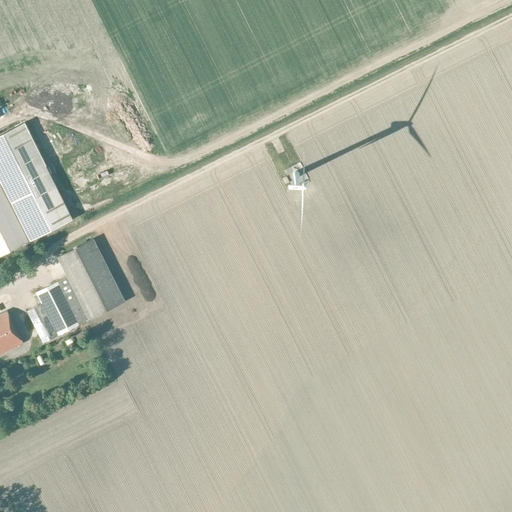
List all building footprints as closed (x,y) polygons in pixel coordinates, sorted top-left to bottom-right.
[(0,255),(29,241),(40,236),(72,219),(24,123),(0,135),(0,181),(1,184),(0,183),(0,255)] [(113,190),(126,183),(123,178),(110,185),(113,190)] [(66,277),(35,293),(57,336),(125,302),(93,239),(56,257),(66,277)] [(116,278),(122,275),(119,269),(113,273),(116,278)] [(127,279),(122,282),(130,298),(135,295),(127,279)] [(0,353),(22,343),(7,311),(0,314),(0,353)] [(34,353),(29,355),(34,366),(39,364),(34,353)]
